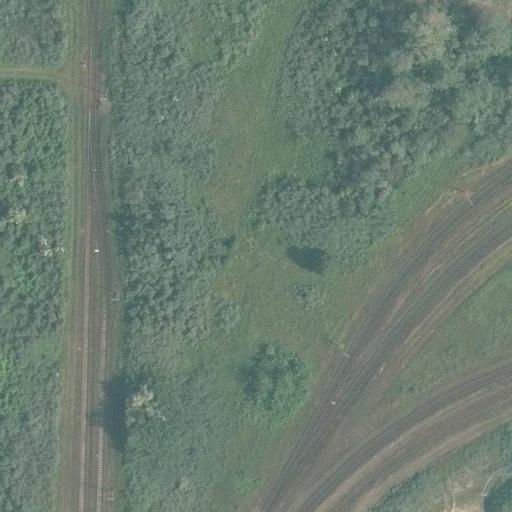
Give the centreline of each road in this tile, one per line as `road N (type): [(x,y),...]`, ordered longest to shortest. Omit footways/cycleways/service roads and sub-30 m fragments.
road 1 (track): [(76,78),(65,511)]
road 2 (track): [(0,74),(76,78),(76,0)]
